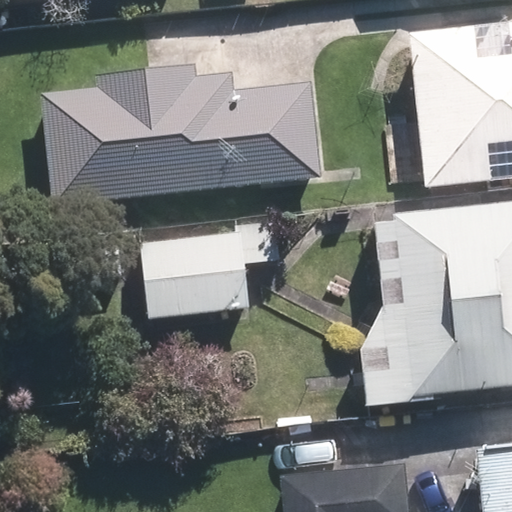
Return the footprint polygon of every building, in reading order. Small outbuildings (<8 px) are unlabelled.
[(511,31),(420,42),(434,170),(511,162),(511,31)] [(234,77),(46,95),(55,196),(312,172),(304,86),(235,93),(234,77)] [(405,215),(381,218),(400,396),(511,383),(511,196),(404,208),(405,215)] [(242,228),(148,237),(156,316),(256,307),(252,261),(286,258),(282,218),(241,222),(242,228)] [(511,511),(511,448),(488,452),(495,511),(511,511)] [(407,511),(403,469),(291,481),(294,511),(407,511)]
